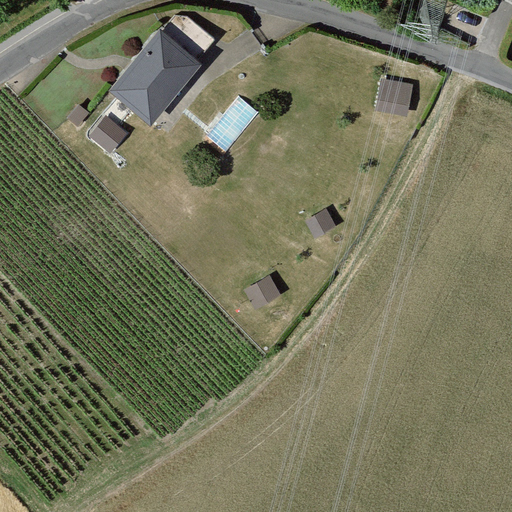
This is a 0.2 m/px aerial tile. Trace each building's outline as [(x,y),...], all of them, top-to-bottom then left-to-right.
[(184,7),(171,21),(200,49),(213,35),(184,7)] [(202,60),(161,27),(111,90),(153,123),(202,60)] [(413,84),(382,78),(376,110),(407,116),(413,84)] [(89,136),(110,154),(128,133),(106,115),(89,136)] [(327,209),(305,220),(315,239),(337,227),(327,209)] [(244,290),(255,310),(282,295),(271,275),(244,290)]
